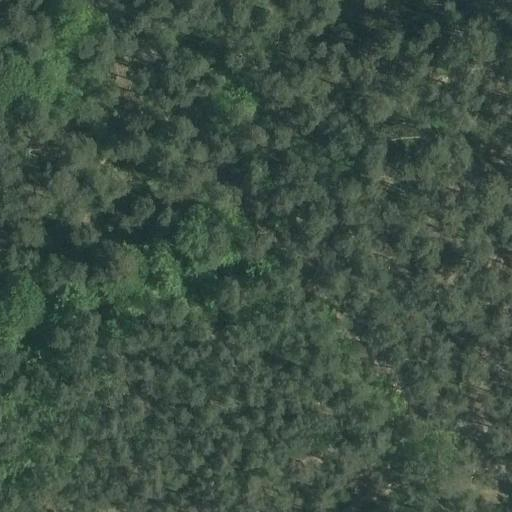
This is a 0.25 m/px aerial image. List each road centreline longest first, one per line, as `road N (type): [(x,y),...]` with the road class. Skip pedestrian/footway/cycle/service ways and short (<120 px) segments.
road 1 (track): [(110,0),(395,378),(442,416)]
road 2 (track): [(344,511),(419,478),(511,490)]
